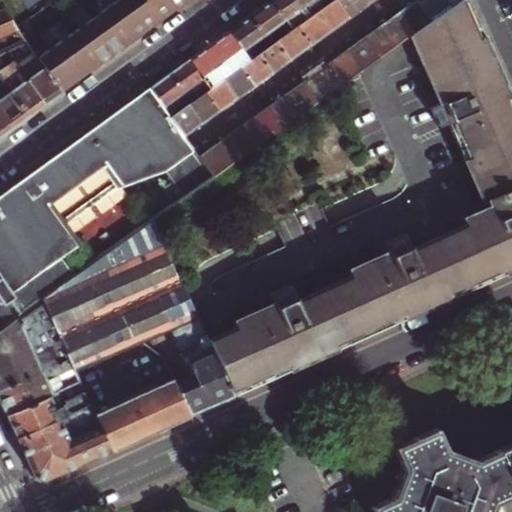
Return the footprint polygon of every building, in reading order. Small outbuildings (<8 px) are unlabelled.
[(15,0),(26,14),(45,0),(15,0)] [(130,41),(137,35),(174,9),(186,0),(118,0),(37,58),(41,65),(60,92),(90,69),(130,41)] [(415,33),(410,36),(418,56),(436,95),(440,104),(433,107),(442,125),(448,122),(479,192),(487,209),(470,217),(455,224),(458,230),(402,255),(396,242),(376,251),(379,258),(364,265),(340,275),(343,281),(289,305),(283,292),(264,301),(266,308),(255,313),(227,325),(230,331),(218,337),(208,341),(233,397),(244,392),(248,390),(348,346),(403,321),(452,299),(478,287),(511,272),(511,99),(477,17),(469,0),(460,0),(449,8),(432,21),(415,33)] [(247,16),(261,35),(283,20),(269,0),(259,8),(247,16)] [(269,0),(283,20),(298,9),(306,20),(312,16),(300,0),(269,0)] [(300,0),(312,16),(318,12),(310,1),(311,0),(300,0)] [(352,18),(338,0),(334,0),(333,1),(320,10),(335,31),(343,25),(352,18)] [(370,6),(365,0),(338,0),(352,18),(360,13),(370,6)] [(420,2),(418,2),(432,21),(449,8),(443,0),(425,0),(421,3),(421,2),(420,2)] [(443,0),(449,8),(460,0),(443,0)] [(401,14),(415,33),(432,21),(418,2),(411,7),(401,14)] [(3,8),(0,9),(0,42),(11,37),(20,33),(17,29),(13,22),(11,19),(3,8)] [(335,31),(320,10),(318,12),(312,16),(306,20),(299,25),(314,48),(317,45),(316,44),(324,38),(335,31)] [(384,26),(398,45),(410,36),(415,33),(401,14),(392,20),(384,26)] [(227,31),(240,50),(261,35),(247,16),(238,23),(227,31)] [(314,48),(299,25),(291,31),(277,41),(291,62),(302,54),(308,50),(309,51),(314,48)] [(366,39),(380,58),(398,45),(384,26),(375,32),(366,39)] [(206,46),(220,64),(228,76),(233,72),(241,66),(249,62),(245,57),(240,50),(227,31),(217,38),(206,46)] [(349,51),(362,71),(380,58),(366,39),(359,44),(349,51)] [(283,68),(291,62),(277,41),(269,46),(259,54),(273,75),(283,68)] [(188,59),(202,78),(220,64),(206,46),(196,53),(188,59)] [(329,63),(326,65),(340,86),(362,71),(349,51),(338,59),(330,64),(329,63)] [(8,53),(4,55),(0,56),(0,75),(15,65),(8,53)] [(241,66),(256,87),(264,81),(273,75),(259,54),(253,58),(249,62),(241,66)] [(17,67),(23,77),(41,65),(37,58),(35,55),(17,67)] [(167,74),(180,93),(189,104),(206,92),(210,89),(202,78),(188,59),(178,66),(167,74)] [(41,105),(23,77),(17,67),(15,65),(0,75),(0,81),(25,117),(33,111),(41,105)] [(41,65),(23,77),(41,105),(51,98),(60,92),(41,65)] [(305,82),(318,102),(340,86),(326,65),(321,69),(322,70),(316,74),(305,82)] [(223,79),(237,100),(246,94),(256,87),(241,66),(233,72),(228,76),(226,77),(223,79)] [(161,107),(180,93),(167,74),(159,80),(148,88),(161,107)] [(237,100),(223,79),(210,89),(206,92),(220,113),(229,106),(237,100)] [(25,117),(0,81),(0,115),(9,128),(18,122),(25,117)] [(296,88),(287,95),(301,114),(318,102),(305,82),(296,88)] [(0,278),(23,312),(42,298),(76,274),(64,257),(81,246),(66,226),(49,203),(105,162),(122,185),(132,178),(147,173),(163,172),(167,173),(183,198),(212,177),(198,158),(191,148),(184,139),(169,118),(161,107),(148,88),(92,128),(37,169),(0,195),(0,278)] [(212,118),(220,113),(206,92),(189,104),(188,105),(202,125),(212,118)] [(269,108),(283,127),(301,114),(287,95),(279,101),(269,108)] [(202,125),(188,105),(169,118),(184,139),(194,131),(202,125)] [(265,140),(283,127),(269,108),(261,114),(252,121),(265,140)] [(0,134),(9,128),(0,115),(0,134)] [(265,140),(252,121),(245,126),(234,133),(247,152),(265,140)] [(247,152),(234,133),(226,139),(217,145),(230,164),(247,152)] [(230,164),(217,145),(208,152),(198,158),(212,177),(230,164)] [(66,226),(122,185),(105,162),(49,203),(66,226)] [(76,274),(42,298),(70,360),(74,369),(75,371),(143,342),(171,329),(197,317),(178,275),(153,219),(148,223),(92,262),(76,274)] [(0,278),(0,288),(18,315),(23,312),(0,278)] [(0,327),(18,315),(0,288),(0,327)] [(0,389),(70,360),(42,298),(23,312),(18,315),(0,327),(0,389)] [(191,377),(174,384),(188,417),(202,411),(224,401),(233,397),(208,341),(197,317),(171,329),(191,377)] [(0,402),(2,406),(5,414),(50,395),(51,394),(45,382),(57,377),(74,369),(70,360),(0,389),(0,402)] [(63,389),(57,377),(45,382),(51,394),(60,390),(63,389)] [(95,414),(111,451),(131,442),(172,424),(188,417),(174,384),(173,380),(95,414)] [(12,429),(16,438),(91,405),(90,404),(80,382),(73,385),(77,395),(65,400),(66,404),(56,409),(50,395),(5,414),(12,429)] [(66,404),(65,400),(60,390),(51,394),(50,395),(56,409),(66,404)] [(95,414),(91,405),(16,438),(26,460),(34,477),(38,479),(43,481),(62,472),(79,465),(111,451),(95,414)] [(511,447),(488,458),(477,463),(463,458),(449,453),(439,430),(397,449),(407,473),(394,500),(374,509),(374,511),(494,511),(499,503),(506,499),(511,496),(511,447)]
